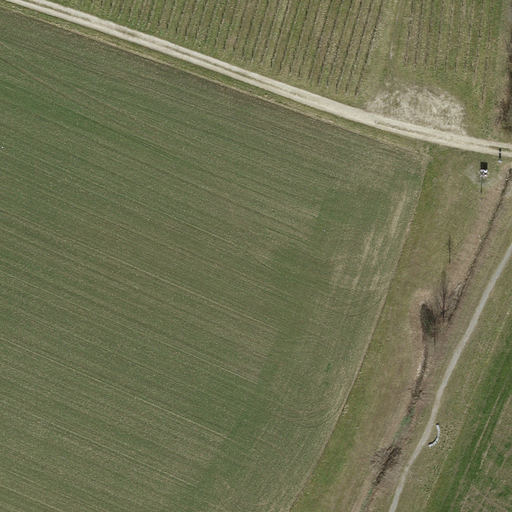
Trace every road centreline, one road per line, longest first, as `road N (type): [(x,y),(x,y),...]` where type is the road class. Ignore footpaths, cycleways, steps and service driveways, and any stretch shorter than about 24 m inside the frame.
road 1 (track): [(511,153),(366,124),(22,0)]
road 2 (track): [(406,0),(393,71),(416,134)]
